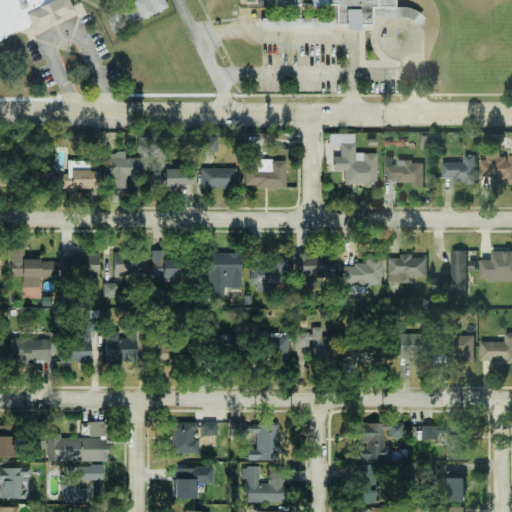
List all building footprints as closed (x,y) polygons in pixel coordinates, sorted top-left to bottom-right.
[(0,0),(66,0),(73,12),(32,31),(28,26),(0,38),(0,0)] [(105,16),(135,0),(162,0),(167,8),(114,34),(105,16)] [(272,9),(272,0),(392,0),(392,6),(369,6),(369,25),(333,24),(334,6),(291,4),(291,8),(272,9)] [(371,7),(371,18),(420,19),(420,8),(371,7)] [(146,176),(146,137),(136,137),(136,157),(124,157),(124,153),(108,153),(108,188),(126,188),(126,176),(146,176)] [(217,137),(202,137),(202,152),(217,151),(217,137)] [(376,186),(376,153),(354,152),(355,144),(339,143),(339,156),(333,156),(333,171),(344,171),(343,185),(376,186)] [(511,180),(511,156),(500,156),(500,151),(487,151),(487,160),(480,160),(480,180),(511,180)] [(0,155),(0,186),(7,187),(8,156),(0,155)] [(442,178),(454,178),(453,184),(476,184),(476,155),(464,155),(464,163),(442,162),(442,178)] [(424,187),(424,161),(394,161),(394,157),(386,157),(385,182),(412,182),(412,187),(424,187)] [(285,159),(245,160),(245,188),(285,187),(285,159)] [(69,188),(100,187),(100,171),(90,171),(89,161),(68,161),(69,188)] [(200,167),(200,187),(236,189),(236,168),(200,167)] [(183,187),(183,170),(151,170),(152,187),(183,187)] [(39,287),(39,277),(53,277),(53,260),(24,260),(23,247),(10,247),(10,276),(22,276),(22,287),(39,287)] [(468,272),(476,272),(476,261),(469,261),(470,251),(452,250),(451,278),(434,278),(433,294),(467,294),(468,272)] [(511,250),(492,251),(492,260),(481,260),(481,282),(511,281),(511,250)] [(98,253),(60,251),(59,269),(98,270),(98,253)] [(113,275),(145,275),(146,253),(113,252),(113,275)] [(241,253),(210,252),(210,287),(240,288),(241,253)] [(295,278),(333,278),(333,254),(295,254),(295,278)] [(387,283),(411,282),(411,277),(427,277),(427,258),(412,258),(412,255),(387,255),(387,283)] [(181,256),(152,256),(152,278),(181,278),(181,256)] [(365,262),(343,262),(344,281),(381,281),(381,257),(365,258),(365,262)] [(251,289),(287,289),(287,258),(273,258),(273,267),(251,267),(251,289)] [(103,297),(118,296),(117,283),(103,283),(103,297)] [(334,359),(334,336),(321,336),(321,326),(311,326),(311,332),(294,332),(294,348),(310,348),(310,359),(334,359)] [(90,361),(90,331),(82,331),(82,339),(61,340),(62,361),(90,361)] [(135,333),(122,333),(122,331),(104,331),(104,361),(136,361),(135,333)] [(426,359),(426,334),(399,333),(399,358),(426,359)] [(481,361),(511,362),(511,333),(505,333),(505,342),(481,342),(481,361)] [(288,334),(267,335),(268,363),(289,362),(288,334)] [(475,361),(474,335),(453,336),(453,362),(475,361)] [(50,362),(49,338),(12,339),(13,363),(50,362)] [(168,355),(182,358),(185,345),(170,342),(168,355)] [(339,362),(383,363),(383,345),(340,344),(339,362)] [(89,421),(88,436),(105,437),(105,421),(89,421)] [(197,453),(198,423),(172,422),(171,453),(197,453)] [(216,422),(202,422),(202,435),(216,436),(216,422)] [(402,423),(359,422),(358,460),(390,460),(390,445),(385,445),(385,437),(402,437),(402,423)] [(247,461),(279,460),(278,424),(255,425),(256,449),(247,449),(247,461)] [(60,433),(47,433),(47,461),(106,461),(106,438),(60,437),(60,433)] [(15,436),(0,435),(0,457),(15,457),(15,436)] [(86,502),(86,488),(78,488),(78,480),(102,480),(102,465),(65,465),(65,481),(62,481),(62,502),(86,502)] [(243,502),(283,502),(283,476),(267,476),(267,483),(259,483),(259,467),(244,466),(243,502)] [(0,498),(27,498),(26,467),(0,467),(0,498)] [(212,467),(174,467),(175,498),(196,498),(195,483),(212,483),(212,467)] [(361,468),(360,511),(378,511),(379,506),(376,506),(377,468),(361,468)] [(466,478),(445,478),(444,501),(465,502),(466,478)]
